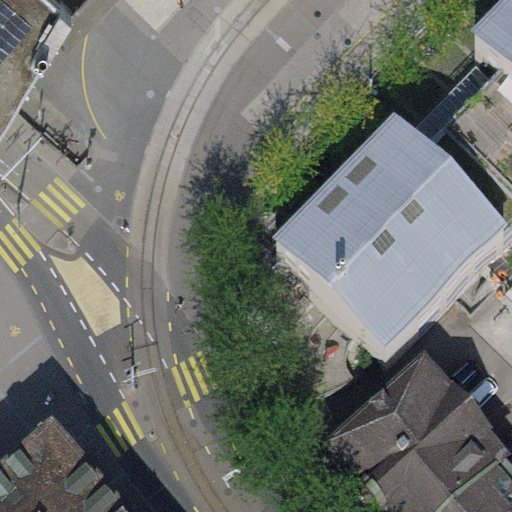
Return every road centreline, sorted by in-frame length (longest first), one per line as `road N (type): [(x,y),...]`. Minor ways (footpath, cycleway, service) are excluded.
road 1 (primary): [(311,0),(156,191),(0,339)]
road 2 (secondary): [(275,511),(149,294)]
road 3 (secondary): [(149,294),(61,204),(0,164)]
road 4 (secondary): [(89,364),(145,458),(189,511)]
road 5 (secondary): [(0,211),(89,364)]
